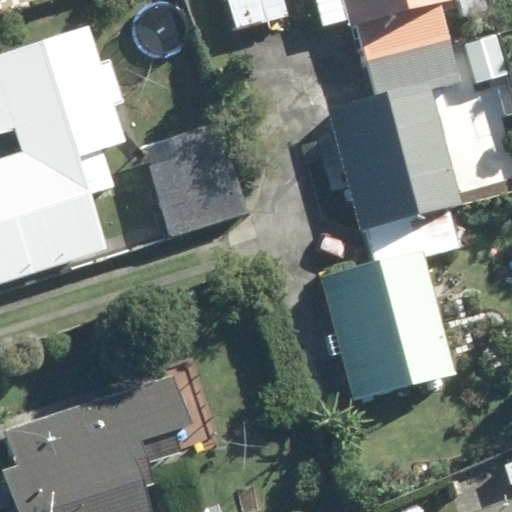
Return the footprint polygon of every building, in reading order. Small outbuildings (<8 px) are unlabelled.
[(286,23),(279,0),(227,0),(238,37),(286,23)] [(340,0),(351,36),(357,35),(367,69),(445,47),(435,14),(451,8),(448,0),(340,0)] [(481,0),(454,0),(461,25),(486,18),(481,0)] [(17,159),(0,164),(0,282),(94,252),(65,159),(114,143),(105,112),(117,108),(104,66),(92,70),(80,34),(0,60),(0,136),(9,134),(17,159)] [(493,42),(465,50),(472,74),(500,67),(493,42)] [(379,106),(326,122),(359,239),(363,239),(370,260),(456,235),(451,216),(461,211),(430,101),(458,93),(445,47),(367,69),(379,106)] [(92,158),(72,165),(82,195),(102,188),(92,158)] [(373,273),(320,289),(358,414),(457,384),(422,264),(462,253),(456,235),(370,260),(373,273)] [(3,439),(15,477),(0,480),(0,485),(8,511),(143,511),(140,502),(156,496),(148,472),(180,462),(173,442),(189,436),(171,382),(3,439)] [(196,511),(186,470),(154,478),(162,511),(196,511)]
